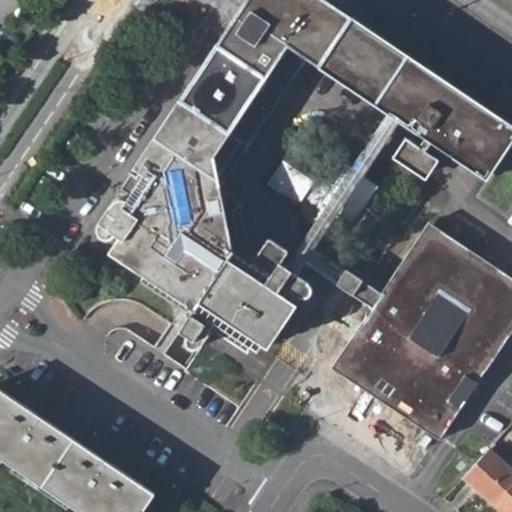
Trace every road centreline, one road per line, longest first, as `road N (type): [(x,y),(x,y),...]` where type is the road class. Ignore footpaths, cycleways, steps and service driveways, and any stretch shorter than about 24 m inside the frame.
road 1 (residential): [(278,492),(68,352)]
road 2 (tertiary): [(102,0),(0,148)]
road 3 (residential): [(385,0),(511,83)]
